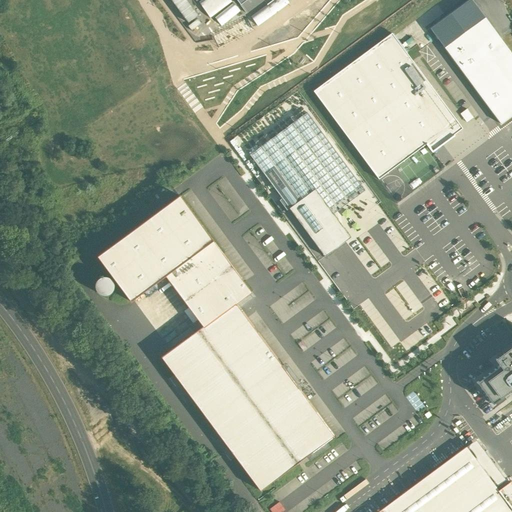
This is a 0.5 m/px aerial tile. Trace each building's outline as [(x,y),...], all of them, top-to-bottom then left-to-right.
[(198,15),(186,0),(170,0),(188,23),(198,15)] [(200,0),(198,2),(210,18),(232,2),(230,0),(200,0)] [(246,0),(240,5),(246,12),(247,13),(247,12),(263,1),(264,1),(263,0),(246,0)] [(289,4),(286,0),(274,0),(252,17),(259,27),(289,4)] [(501,124),(511,116),(511,55),(471,0),(469,0),(468,1),(430,29),(501,124)] [(240,12),(234,4),(216,18),(222,26),(240,12)] [(199,21),(197,18),(189,24),(192,27),(199,21)] [(392,34),(313,91),(378,180),(426,145),(431,152),(462,129),(392,34)] [(457,115),(462,125),(474,119),(468,108),(457,115)] [(264,174),(321,132),(307,113),(250,154),(264,174)] [(315,189),(329,209),(360,185),(321,132),(275,166),(300,200),(315,189)] [(325,257),(350,237),(329,209),(315,189),(300,200),(275,166),(264,174),(325,257)] [(178,194),(95,256),(130,303),(167,276),(202,324),(159,356),(258,490),(333,434),(236,304),(251,292),(178,194)] [(104,278),(100,280),(99,281),(97,284),(97,287),(98,291),(100,293),(102,294),(105,295),(109,293),(110,292),(112,289),(113,287),(111,281),(107,279),(104,278)] [(511,347),(491,363),(495,368),(473,385),(491,409),(506,397),(509,401),(511,399),(511,347)] [(511,511),(511,483),(510,481),(498,490),(466,447),(377,511),(511,511)]
